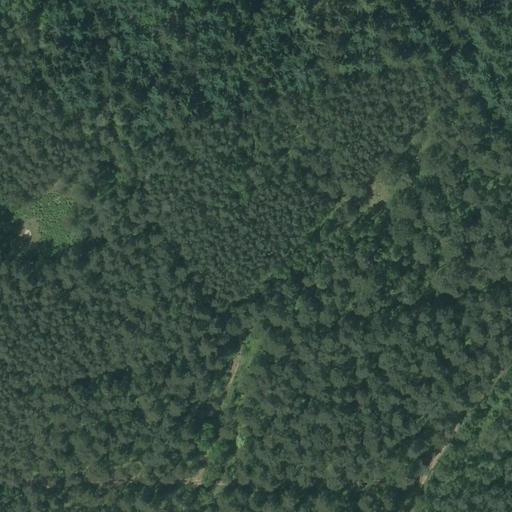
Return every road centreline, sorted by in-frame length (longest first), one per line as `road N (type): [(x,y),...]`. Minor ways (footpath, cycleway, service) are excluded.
road 1 (track): [(0,8),(235,324),(238,348),(195,479)]
road 2 (track): [(291,0),(335,72),(446,51),(486,90),(511,93)]
road 3 (track): [(195,479),(420,478)]
road 4 (track): [(0,479),(195,479)]
road 5 (track): [(511,366),(420,478)]
